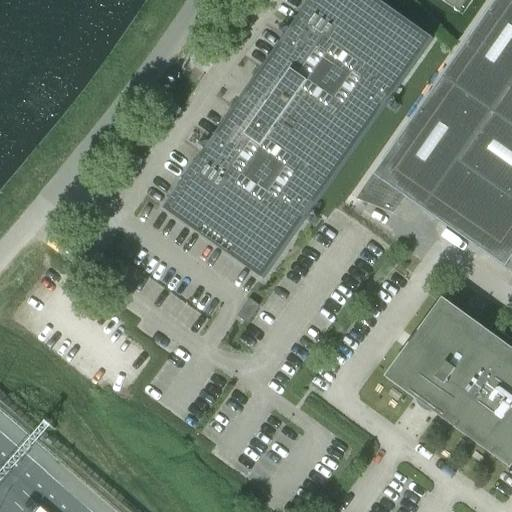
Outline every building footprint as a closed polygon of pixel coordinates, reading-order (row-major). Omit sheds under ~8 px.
[(166,209),(164,211),(262,281),(305,220),(313,209),(315,206),(380,114),(385,107),(390,101),(390,100),(432,41),(373,0),(314,0),(292,32),(287,38),(282,45),(278,51),(257,80),(242,102),(213,143),(208,150),(204,155),(166,209)] [(511,0),(496,0),(356,200),(393,215),(394,214),(405,198),(505,268),(511,258),(511,0)] [(470,0),(437,0),(460,15),(470,0)] [(249,300),(237,317),(243,322),(247,324),(259,306),(249,300)] [(511,355),(444,306),(391,379),(509,465),(511,460),(511,355)]
